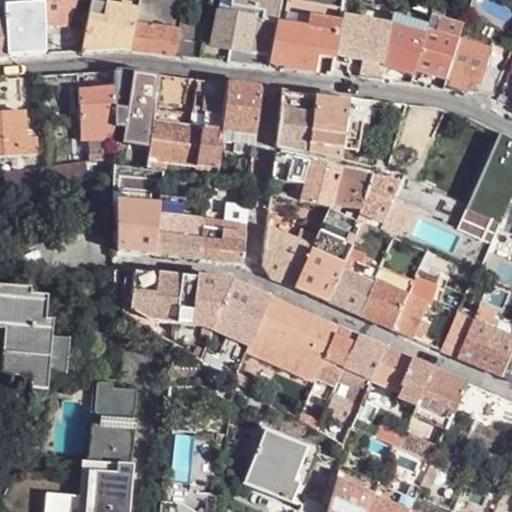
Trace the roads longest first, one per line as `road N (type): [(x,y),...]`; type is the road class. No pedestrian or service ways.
road 1 (residential): [(511,125),(486,109),(435,100),(113,62),(0,70)]
road 2 (residential): [(511,394),(252,279),(114,262)]
